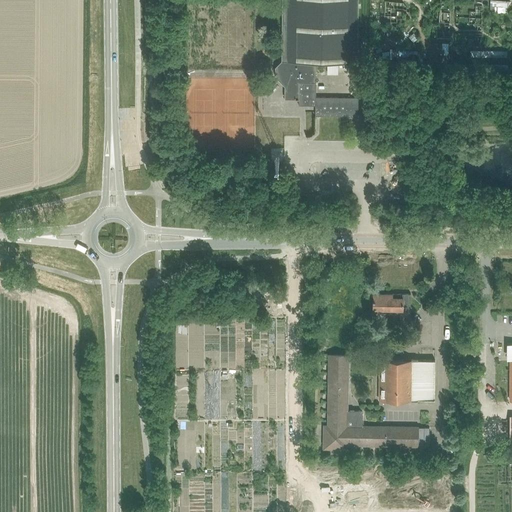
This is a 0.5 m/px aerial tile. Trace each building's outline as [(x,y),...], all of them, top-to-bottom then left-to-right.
[(358,63),(358,0),(281,0),(281,61),(275,67),(275,76),(284,86),(284,97),(294,97),(294,99),(298,99),(298,105),(315,106),(316,97),(316,62),(358,63)] [(320,116),(347,116),(358,117),(358,96),(357,96),(357,97),(316,97),(315,106),(315,116),(320,116)] [(410,294),(392,294),(373,294),(373,310),(373,313),(383,313),(383,310),(395,310),(395,315),(399,316),(399,323),(410,323),(410,306),(410,294)] [(324,449),(340,449),(346,445),(418,446),(418,428),(362,427),(362,411),(347,411),(347,355),(329,355),(328,427),(324,433),(324,449)] [(379,360),(379,400),(414,400),(434,400),(435,361),(414,361),(414,360),(411,360),(411,361),(379,360)] [(424,430),(423,446),(432,446),(432,430),(424,430)] [(379,495),(379,511),(386,511),(386,503),(393,503),(393,495),(379,495)] [(386,503),(386,511),(400,511),(400,495),(393,495),(393,503),(386,503)]
